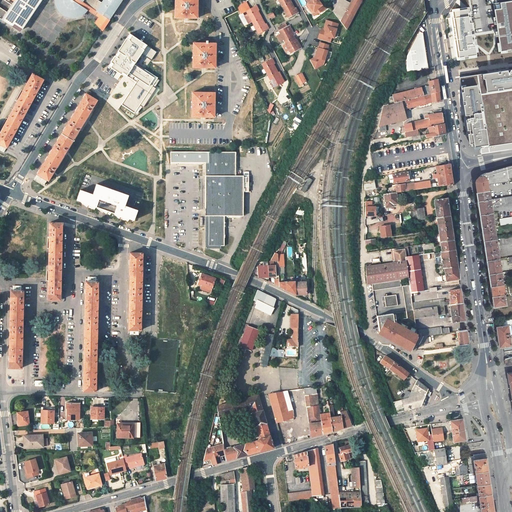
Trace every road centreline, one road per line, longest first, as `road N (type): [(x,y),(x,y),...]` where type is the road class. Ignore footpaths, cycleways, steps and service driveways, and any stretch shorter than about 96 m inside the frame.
road 1 (unclassified): [(123,232),(357,329),(454,402)]
road 2 (residential): [(11,192),(78,81),(143,0)]
road 3 (residential): [(74,393),(135,394),(121,315),(123,232)]
road 4 (secondary): [(66,511),(266,456)]
road 5 (secondary): [(266,456),(447,407)]
road 6 (primary): [(484,345),(457,168)]
road 7 (unknown): [(303,306),(310,386),(321,381),(322,315)]
road 8 (primary): [(457,168),(435,12)]
road 9 (unknown): [(376,343),(362,231),(390,220)]
